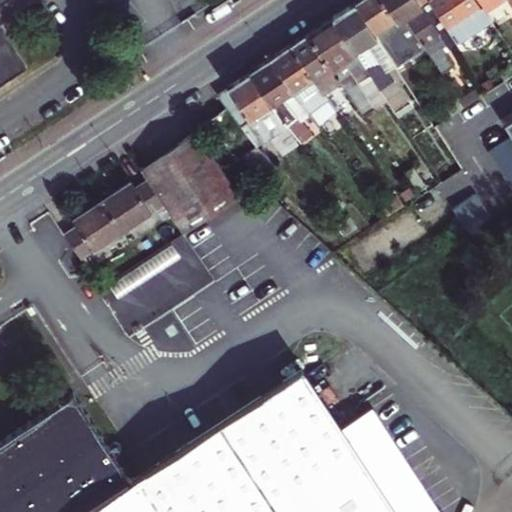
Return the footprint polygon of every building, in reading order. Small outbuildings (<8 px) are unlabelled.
[(0,0),(0,79),(49,47),(18,0),(0,0)] [(347,7),(335,15),(359,51),(381,84),(397,107),(410,98),(383,57),(391,52),(357,0),(347,7)] [(395,59),(425,38),(410,15),(403,19),(390,0),(357,0),(391,52),(395,59)] [(390,0),(403,19),(410,15),(399,0),(390,0)] [(399,0),(410,15),(425,38),(444,65),(454,58),(439,34),(443,31),(422,0),(399,0)] [(422,0),(443,31),(452,43),(493,15),(486,5),(482,0),(422,0)] [(311,31),(341,77),(357,100),(365,95),(352,75),(357,72),(348,58),(359,51),(335,15),(322,23),(311,31)] [(292,43),(323,89),(326,93),(332,89),(329,85),(341,77),(311,31),(302,36),(292,43)] [(443,31),(439,34),(454,58),(459,54),(443,31)] [(323,89),(292,43),(282,49),(273,56),(296,92),(331,137),(343,130),(323,102),(320,104),(314,95),(323,89)] [(359,51),(348,58),(357,72),(352,75),(365,95),(381,84),(359,51)] [(137,52),(121,62),(126,69),(136,63),(137,64),(142,61),(137,52)] [(277,108),(291,125),(303,140),(313,133),(287,99),(296,92),(273,56),(263,62),(252,70),(277,108)] [(291,149),(279,133),(291,125),(277,108),(252,70),(233,81),(222,89),(236,107),(250,124),(277,158),(291,149)] [(475,78),(459,88),(468,101),(483,90),(475,78)] [(459,88),(447,96),(455,109),(468,101),(459,88)] [(236,107),(222,89),(207,98),(238,133),(250,124),(236,107)] [(168,151),(141,169),(146,177),(163,203),(180,228),(183,233),(236,198),(240,195),(197,131),(168,151)] [(433,175),(409,136),(392,148),(418,184),(433,175)] [(119,188),(101,199),(122,231),(155,209),(163,203),(146,177),(134,185),(131,180),(119,188)] [(64,234),(80,258),(122,231),(101,199),(82,212),(72,219),(77,226),(64,234)] [(155,209),(172,233),(180,228),(163,203),(155,209)] [(356,232),(350,223),(337,231),(344,240),(356,232)] [(128,273),(134,282),(176,253),(170,245),(128,273)] [(95,280),(100,288),(106,283),(101,276),(95,280)] [(0,511),(440,511),(372,405),(343,425),(304,366),(240,408),(190,441),(181,447),(136,477),(127,482),(72,394),(0,441),(0,511)] [(177,442),(181,447),(190,441),(186,436),(177,442)]
